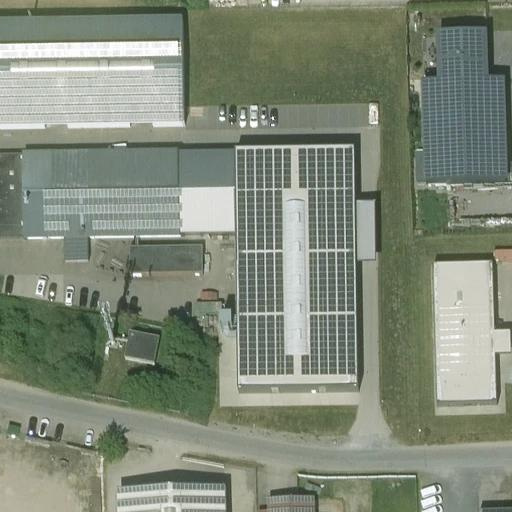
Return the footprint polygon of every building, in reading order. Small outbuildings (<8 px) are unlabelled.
[(184,24),(0,26),(0,132),(185,129),(184,24)] [(424,91),(427,192),(510,189),(507,87),(493,87),(491,42),(440,44),(441,90),(424,91)] [(181,158),(25,160),(26,242),(182,240),(181,158)] [(243,379),(359,377),(355,158),(239,160),(243,379)] [(25,160),(0,160),(0,242),(26,242),(25,160)] [(209,274),(208,246),(135,249),(136,277),(209,274)] [(437,402),(495,401),(492,263),(435,264),(437,402)] [(160,342),(131,336),(126,362),(155,368),(160,342)] [(227,511),(227,492),(134,495),(134,511),(227,511)] [(313,511),(313,503),(271,504),(271,511),(313,511)]
